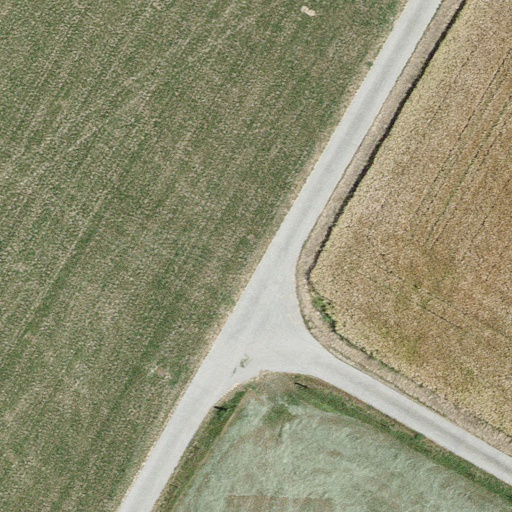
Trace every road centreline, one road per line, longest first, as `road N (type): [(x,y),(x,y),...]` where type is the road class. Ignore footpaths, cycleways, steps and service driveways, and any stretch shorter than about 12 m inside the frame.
road 1 (track): [(138,511),(430,0)]
road 2 (track): [(511,472),(247,323)]
